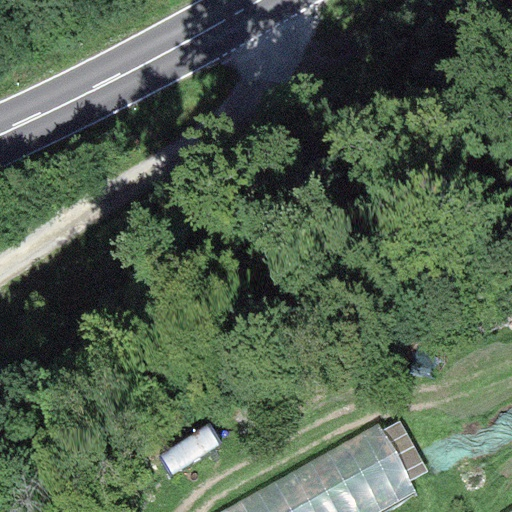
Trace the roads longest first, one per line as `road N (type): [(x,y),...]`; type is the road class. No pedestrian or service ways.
road 1 (track): [(0,273),(294,84),(254,8)]
road 2 (primary): [(0,136),(268,0)]
road 3 (track): [(446,0),(294,84)]
